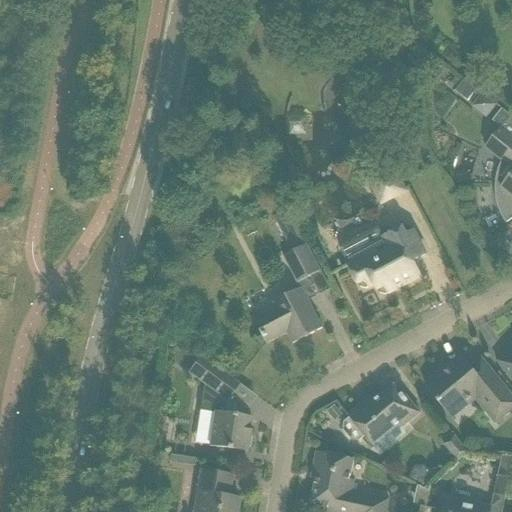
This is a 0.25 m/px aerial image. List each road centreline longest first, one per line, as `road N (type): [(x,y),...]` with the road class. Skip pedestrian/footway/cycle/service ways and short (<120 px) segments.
road 1 (tertiary): [(67,511),(104,313),(184,0)]
road 2 (residential): [(278,511),(297,404),(511,285)]
